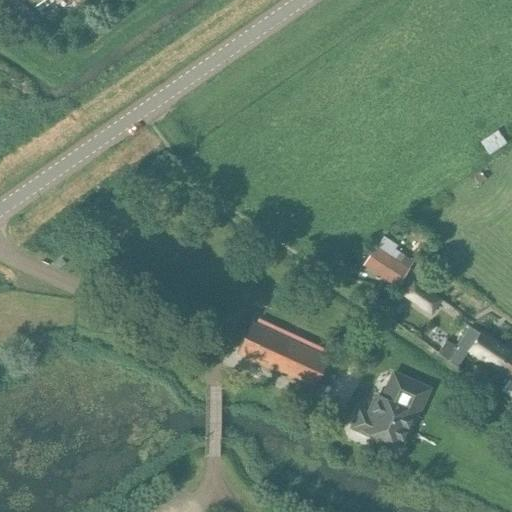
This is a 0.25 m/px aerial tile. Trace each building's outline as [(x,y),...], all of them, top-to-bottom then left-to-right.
[(497,131),(480,142),(488,155),(506,144),(497,131)] [(480,173),(473,179),(478,186),(486,180),(480,173)] [(377,245),(374,249),(363,265),(396,288),(410,268),(409,267),(413,263),(394,250),(398,244),(386,236),(379,247),(377,245)] [(423,257),(411,273),(423,281),(431,271),(435,265),(423,257)] [(406,289),(400,298),(412,305),(417,297),(406,289)] [(373,297),(368,305),(379,313),(384,304),(373,297)] [(191,300),(187,308),(197,313),(201,305),(191,300)] [(238,354),(313,389),(327,359),(251,324),(238,354)] [(511,347),(511,345),(507,352),(480,334),(470,327),(459,343),(469,350),(497,370),(511,347)] [(511,347),(497,370),(511,379),(511,347)] [(394,374),(389,384),(382,399),(376,397),(368,415),(363,413),(358,415),(353,424),(355,429),(364,433),(368,432),(399,446),(411,420),(415,418),(428,390),(394,374)]
